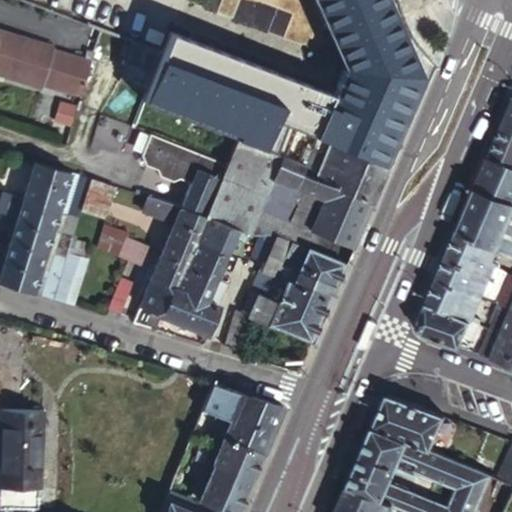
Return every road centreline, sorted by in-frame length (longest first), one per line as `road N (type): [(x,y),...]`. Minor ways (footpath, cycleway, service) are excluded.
road 1 (secondary): [(483,0),(309,393)]
road 2 (secondary): [(381,346),(511,38)]
road 3 (residential): [(309,393),(0,294)]
road 4 (residential): [(381,346),(511,394)]
road 5 (secondary): [(309,393),(258,511)]
